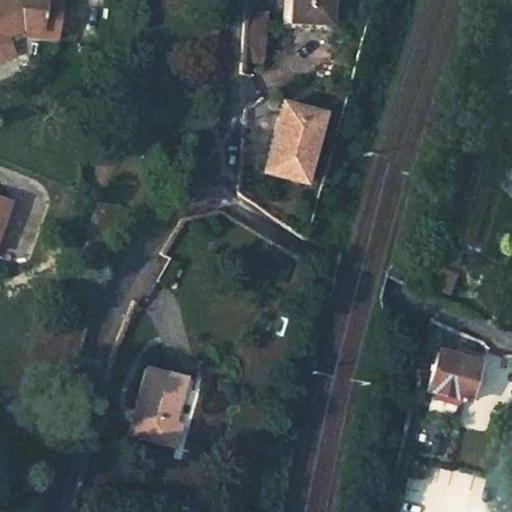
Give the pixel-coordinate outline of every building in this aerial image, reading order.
[(282,0),(279,23),(285,24),(288,0),(282,0)] [(288,0),(285,24),(324,28),(327,0),(288,0)] [(14,108),(37,115),(49,77),(31,72),(36,57),(46,41),(53,42),(65,29),(36,2),(23,15),(15,8),(0,25),(0,91),(18,98),(14,108)] [(238,60),(261,62),(266,12),(242,10),(238,60)] [(0,103),(14,108),(18,98),(0,91),(0,103)] [(274,98),(255,174),(301,186),(320,110),(274,98)] [(438,353),(428,392),(467,402),(476,363),(438,353)] [(158,373),(140,442),(185,454),(191,430),(186,428),(197,383),(158,373)] [(446,511),(458,478),(420,467),(406,511),(446,511)]
